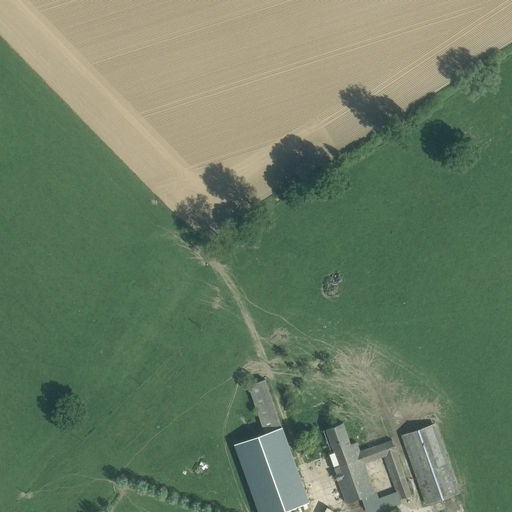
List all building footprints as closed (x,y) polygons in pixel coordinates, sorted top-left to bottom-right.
[(282,427),(265,380),(248,385),(265,433),(282,427)] [(343,423),(326,429),(334,451),(329,453),(334,467),(362,457),(360,452),(356,442),(351,444),(343,423)] [(434,425),(403,436),(427,503),(458,492),(434,425)] [(285,435),(266,441),(272,456),(278,454),(280,460),(280,461),(292,457),(285,435)] [(411,495),(392,440),(360,452),(362,457),(364,463),(387,455),(396,483),(394,484),(399,500),(411,495)] [(292,457),(280,461),(280,460),(277,461),(290,498),(305,492),(292,457)] [(362,457),(334,467),(346,503),(375,492),(364,463),(362,457)] [(311,511),(305,492),(290,498),(295,511),(311,511)]
